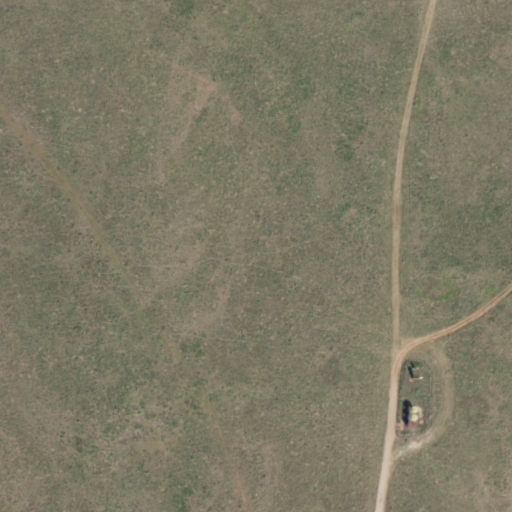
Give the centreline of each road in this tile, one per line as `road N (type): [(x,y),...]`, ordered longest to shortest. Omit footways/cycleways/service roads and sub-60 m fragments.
road 1 (residential): [(348,511),(374,365),(374,171),(417,0)]
road 2 (residential): [(238,511),(227,462),(145,314),(0,139)]
